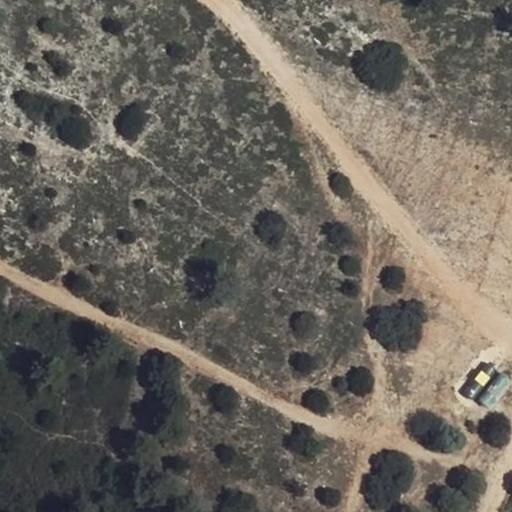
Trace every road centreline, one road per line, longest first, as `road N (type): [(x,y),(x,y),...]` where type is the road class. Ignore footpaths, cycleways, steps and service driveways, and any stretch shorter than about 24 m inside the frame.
road 1 (track): [(0,268),(276,400),(499,480),(498,511)]
road 2 (track): [(204,0),(432,262),(511,323)]
